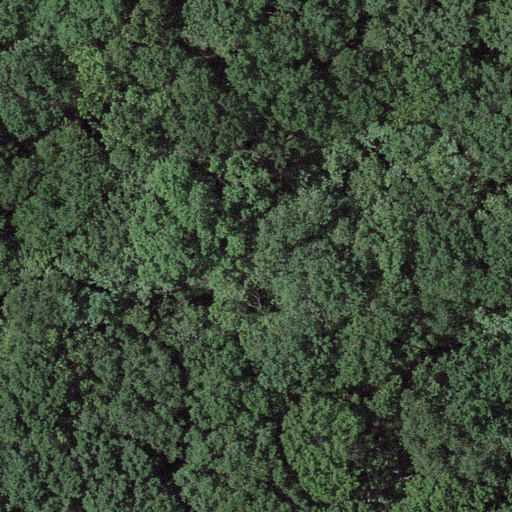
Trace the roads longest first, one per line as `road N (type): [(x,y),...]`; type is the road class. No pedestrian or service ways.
road 1 (track): [(511,112),(142,511)]
road 2 (track): [(297,0),(0,239)]
